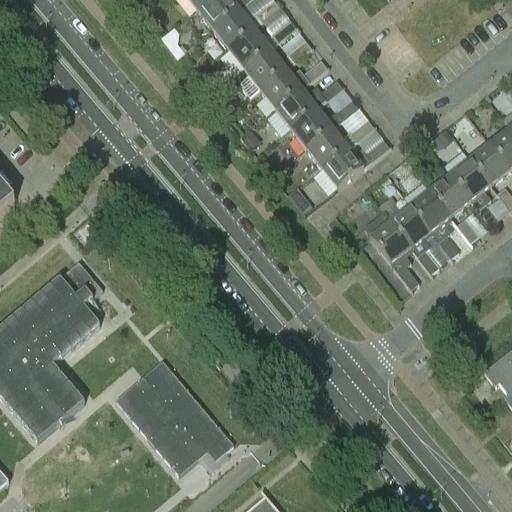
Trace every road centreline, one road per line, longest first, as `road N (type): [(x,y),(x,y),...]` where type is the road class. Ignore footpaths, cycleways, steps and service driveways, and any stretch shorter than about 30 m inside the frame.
road 1 (tertiary): [(0,1),(333,394)]
road 2 (tertiary): [(353,379),(34,0)]
road 3 (residential): [(353,379),(511,261)]
road 4 (residential): [(297,0),(400,128),(432,125)]
road 5 (tertiary): [(467,511),(353,379)]
road 6 (residential): [(432,125),(326,0)]
road 7 (tertiary): [(333,394),(432,511)]
